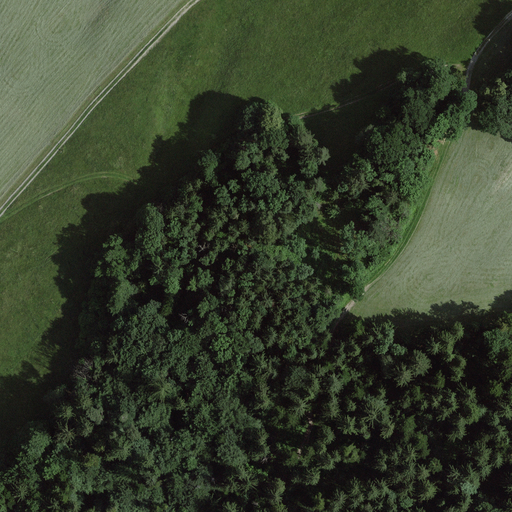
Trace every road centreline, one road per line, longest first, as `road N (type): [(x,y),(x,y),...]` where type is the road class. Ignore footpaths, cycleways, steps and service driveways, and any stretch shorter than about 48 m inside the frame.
road 1 (track): [(470,68),(415,73),(259,127),(168,188),(100,173),(0,218)]
road 2 (track): [(511,16),(470,68),(437,187),(405,261),(344,310)]
road 3 (track): [(196,0),(0,214)]
